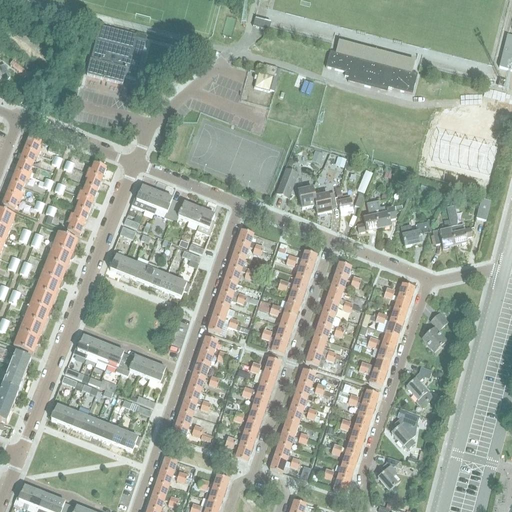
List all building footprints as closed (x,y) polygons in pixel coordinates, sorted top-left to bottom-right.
[(136,81),(146,42),(134,39),(135,35),(99,26),(87,76),(123,85),(124,78),(136,81)] [(511,72),(511,71),(511,37),(507,36),(499,68),(511,72)] [(330,52),(325,68),(346,73),(344,77),(349,79),(347,83),(387,93),(388,89),(412,95),(417,75),(411,73),(412,73),(336,53),(335,54),(330,52)] [(12,64),(9,67),(27,82),(30,78),(12,64)] [(274,92),(280,70),(266,66),(264,75),(258,73),(254,89),(269,92),(270,91),(274,92)] [(505,89),(506,84),(507,82),(500,80),(498,87),(505,89)] [(28,99),(32,88),(33,86),(28,82),(22,97),(28,99)] [(32,88),(28,99),(33,101),(37,90),(32,88)] [(490,177),(497,147),(439,132),(431,162),(490,177)] [(24,151),(38,156),(40,151),(38,151),(41,144),(29,139),(24,151)] [(37,161),(38,156),(24,151),(20,162),(32,167),(34,160),(37,161)] [(35,181),(37,176),(29,173),(32,167),(20,162),(15,173),(30,179),(35,181)] [(87,176),(102,181),(106,170),(94,165),(92,172),(89,171),(87,176)] [(366,170),(357,191),(363,193),(372,172),(366,170)] [(288,200),(298,175),(286,171),(276,195),(288,200)] [(28,183),(30,179),(15,173),(11,184),(23,189),(26,182),(28,183)] [(97,192),(102,181),(87,176),(86,180),(88,181),(85,188),(97,192)] [(21,196),(23,189),(11,184),(7,195),(21,201),(23,196),(21,196)] [(93,204),(97,192),(85,188),(83,194),(80,193),(79,198),(93,204)] [(146,207),(152,192),(142,188),(139,195),(136,194),(133,202),(146,207)] [(314,198),(312,189),(298,192),(302,210),(315,207),(316,207),(314,198)] [(340,189),(335,190),(341,216),(353,213),(351,201),(350,201),(349,197),(342,199),(340,189)] [(155,215),(156,211),(162,196),(152,192),(146,207),(145,211),(155,215)] [(316,207),(315,207),(317,216),(331,213),(330,209),(337,208),(334,194),(314,198),(316,207)] [(360,194),(355,206),(361,208),(365,196),(360,194)] [(19,206),(21,201),(7,195),(2,207),(14,212),(17,205),(19,206)] [(170,222),(178,204),(172,201),(173,200),(162,196),(156,211),(166,215),(164,220),(170,222)] [(88,215),(93,204),(79,198),(77,202),(79,203),(76,210),(88,215)] [(486,222),(491,202),(482,200),(476,219),(486,222)] [(375,217),(378,231),(390,228),(389,222),(396,221),(393,210),(386,212),(386,208),(379,210),(377,203),(372,204),(375,217)] [(188,223),(194,208),(184,204),(183,206),(178,204),(170,222),(176,225),(178,219),(188,223)] [(366,233),(378,231),(375,217),(372,204),(368,205),(369,212),(368,212),(369,219),(363,220),(365,226),(357,227),(359,235),(366,233)] [(198,227),(204,212),(194,208),(188,223),(198,227)] [(84,226),(88,215),(76,210),(74,216),(72,216),(70,220),(84,226)] [(0,228),(9,232),(15,217),(0,211),(0,228)] [(210,237),(214,224),(212,223),(214,216),(204,212),(198,227),(196,232),(210,237)] [(79,237),(84,226),(70,220),(68,225),(70,226),(67,233),(79,237)] [(137,231),(139,225),(126,220),(124,226),(137,231)] [(454,221),(449,222),(452,235),(455,247),(467,245),(466,239),(473,238),(471,230),(464,231),(463,226),(456,228),(454,221)] [(449,222),(444,223),(446,230),(432,233),(435,246),(441,245),(442,250),(455,247),(452,235),(449,222)] [(419,236),(429,233),(427,223),(417,226),(419,233),(412,235),(410,227),(401,229),(402,237),(405,249),(421,245),(419,236)] [(0,244),(3,246),(9,232),(0,228),(0,244)] [(134,239),(136,234),(123,229),(121,234),(134,239)] [(237,245),(249,249),(254,236),(241,232),(237,245)] [(52,249),(74,257),(75,255),(73,254),(78,242),(58,235),(52,249)] [(186,250),(188,245),(181,242),(179,248),(186,250)] [(245,261),(249,249),(237,245),(233,257),(245,261)] [(202,257),(204,251),(191,246),(189,251),(202,257)] [(73,260),(74,257),(52,249),(47,263),(66,271),(71,259),(73,260)] [(122,260),(124,255),(123,254),(120,252),(118,253),(117,257),(112,256),(109,263),(113,265),(110,272),(120,276),(126,261),(122,260)] [(300,266),(313,270),(317,257),(304,253),(300,266)] [(188,254),(185,260),(199,265),(201,259),(188,254)] [(228,269),(241,274),(245,261),(233,257),(228,269)] [(140,284),(146,269),(148,263),(138,259),(136,265),(130,280),(140,284)] [(130,280),(136,265),(126,261),(120,276),(130,280)] [(62,283),(66,271),(47,263),(41,277),(63,286),(64,283),(62,283)] [(334,277),(347,282),(351,269),(339,265),(334,277)] [(309,282),(313,270),(300,266),(296,278),(309,282)] [(150,288),(156,273),(146,269),(140,284),(150,288)] [(237,286),(241,274),(228,269),(224,282),(237,286)] [(160,292),(166,277),(156,273),(150,288),(160,292)] [(62,288),(63,286),(41,277),(36,291),(55,299),(60,287),(62,288)] [(170,296),(176,281),(166,277),(160,292),(170,296)] [(343,294),(347,282),(334,277),(330,290),(343,294)] [(296,278),(292,290),(304,294),(309,282),(296,278)] [(176,281),(170,296),(181,300),(184,293),(187,294),(190,286),(176,281)] [(233,298),(237,286),(224,282),(220,294),(233,298)] [(398,299),(410,303),(415,290),(402,286),(398,299)] [(300,307),(304,294),(292,290),(288,303),(300,307)] [(339,306),(343,294),(330,290),(326,302),(339,306)] [(51,311),(55,299),(36,291),(31,305),(52,314),(53,312),(51,311)] [(229,311),(233,298),(220,294),(216,306),(229,311)] [(406,315),(410,303),(398,299),(394,311),(406,315)] [(335,319),(339,306),(326,302),(322,314),(335,319)] [(296,319),(300,307),(288,303),(283,315),(296,319)] [(51,316),(52,314),(31,305),(25,319),(44,327),(49,315),(51,316)] [(224,323),(229,311),(216,306),(212,319),(224,323)] [(402,327),(406,315),(394,311),(389,323),(402,327)] [(330,331),(335,319),(322,314),(318,327),(330,331)] [(292,332),(296,319),(283,315),(279,328),(292,332)] [(439,332),(448,324),(440,315),(431,323),(439,332)] [(40,339),(44,327),(25,319),(19,334),(41,342),(41,340),(40,339)] [(220,336),(224,323),(212,319),(208,332),(220,336)] [(398,340),(402,327),(389,323),(385,335),(398,340)] [(326,343),(330,331),(318,327),(314,339),(326,343)] [(288,344),(292,332),(279,328),(275,340),(288,344)] [(434,354),(446,343),(434,330),(422,340),(434,354)] [(40,344),(41,342),(19,334),(14,348),(33,356),(38,344),(40,344)] [(394,352),(398,340),(385,335),(381,348),(394,352)] [(87,357),(93,342),(83,338),(80,345),(78,344),(74,352),(87,357)] [(201,352),(213,356),(217,344),(205,339),(201,352)] [(322,355),(326,343),(314,339),(310,351),(322,355)] [(275,340),(271,353),(283,357),(288,344),(275,340)] [(96,364),(97,362),(103,346),(93,342),(87,357),(86,360),(96,364)] [(110,368),(116,351),(103,346),(97,362),(110,368)] [(390,364),(394,352),(381,348),(377,360),(390,364)] [(121,376),(129,357),(123,355),(124,354),(116,351),(110,368),(117,370),(115,374),(121,376)] [(318,368),(322,355),(310,351),(305,364),(318,368)] [(209,369),(213,356),(201,352),(196,364),(209,369)] [(3,386),(19,392),(31,360),(15,354),(3,386)] [(139,377),(145,362),(135,358),(134,360),(129,357),(121,376),(128,378),(130,373),(139,377)] [(281,364),(268,360),(264,373),(277,377),(281,364)] [(385,377),(390,364),(377,360),(373,372),(385,377)] [(149,381),(155,366),(145,362),(139,377),(149,381)] [(205,381),(209,369),(196,364),(192,377),(205,381)] [(155,366),(149,381),(163,386),(166,378),(163,377),(166,370),(155,366)] [(429,380),(433,370),(422,367),(420,374),(413,380),(415,381),(406,389),(418,402),(417,403),(422,408),(431,399),(418,384),(424,378),(429,380)] [(78,381),(80,375),(67,370),(65,376),(78,381)] [(298,385),(311,389),(315,376),(303,372),(298,385)] [(381,389),(385,377),(373,372),(369,385),(381,389)] [(272,390),(277,377),(264,373),(260,385),(272,390)] [(201,393),(205,381),(192,377),(188,389),(201,393)] [(75,389),(77,384),(64,378),(62,384),(75,389)] [(99,389),(101,384),(90,379),(88,385),(99,389)] [(268,402),(272,390),(260,385),(256,398),(268,402)] [(307,401),(311,389),(298,385),(294,397),(307,401)] [(0,421),(6,424),(19,392),(3,386),(0,393),(0,421)] [(197,406),(201,393),(188,389),(184,401),(197,406)] [(362,405),(374,410),(379,397),(366,393),(362,405)] [(303,413),(307,401),(294,397),(290,409),(303,413)] [(264,414),(268,402),(256,398),(252,410),(264,414)] [(142,400),(140,405),(153,410),(155,405),(142,400)] [(192,418),(197,406),(184,401),(180,414),(192,418)] [(370,422),(374,410),(362,405),(358,418),(370,422)] [(61,426),(67,411),(53,406),(50,413),(54,415),(51,422),(61,426)] [(150,419),(152,413),(139,408),(137,414),(150,419)] [(299,426),(303,413),(290,409),(286,421),(299,426)] [(260,427),(264,414),(252,410),(247,422),(260,427)] [(71,430),(77,415),(67,411),(61,426),(71,430)] [(417,426),(419,417),(400,411),(398,419),(400,420),(394,425),(398,430),(391,435),(403,448),(404,447),(407,451),(415,445),(411,441),(415,437),(410,431),(406,434),(400,428),(406,422),(417,426)] [(188,430),(192,418),(180,414),(176,426),(188,430)] [(81,434),(87,419),(77,415),(71,430),(81,434)] [(366,434),(370,422),(358,418),(354,430),(366,434)] [(91,438),(97,423),(87,419),(81,434),(91,438)] [(295,438),(299,426),(286,421),(282,434),(295,438)] [(256,439),(260,427),(247,422),(243,435),(256,439)] [(101,442),(107,427),(97,423),(91,438),(101,442)] [(184,443),(188,430),(176,426),(171,439),(184,443)] [(112,446),(117,431),(107,427),(101,442),(112,446)] [(362,447),(366,434),(354,430),(349,442),(362,447)] [(122,450),(127,435),(117,431),(112,446),(122,450)] [(290,450),(295,438),(282,434),(278,446),(290,450)] [(127,435),(122,450),(132,454),(135,447),(138,448),(141,440),(127,435)] [(252,451),(256,439),(243,435),(239,447),(252,451)] [(358,459),(362,447),(349,442),(345,455),(358,459)] [(286,463),(290,450),(278,446),(274,458),(286,463)] [(247,464),(252,451),(239,447),(235,460),(247,464)] [(354,471),(358,459),(345,455),(341,467),(354,471)] [(282,475),(286,463),(274,458),(269,471),(282,475)] [(399,470),(401,464),(388,459),(386,465),(380,470),(384,474),(378,480),(389,493),(400,483),(394,476),(392,479),(386,472),(388,470),(389,471),(393,468),(399,470)] [(419,469),(421,463),(408,459),(407,466),(419,469)] [(160,473),(173,477),(177,464),(164,460),(160,473)] [(350,483),(354,471),(341,467),(337,479),(350,483)] [(310,470),(303,468),(300,480),(307,482),(310,470)] [(169,489),(173,477),(160,473),(156,485),(169,489)] [(212,490),(225,494),(229,481),(217,477),(212,490)] [(345,496),(350,483),(337,479),(333,492),(345,496)] [(164,502),(169,489),(156,485),(152,497),(164,502)] [(29,507),(35,492),(24,488),(21,495),(19,494),(16,501),(29,507)] [(221,506),(225,494),(212,490),(208,502),(221,506)] [(39,510),(45,496),(35,492),(29,507),(39,510)] [(49,511),(55,500),(45,496),(39,510),(38,511),(49,511)] [(154,511),(160,511),(164,502),(152,497),(148,510),(154,511)] [(68,511),(70,507),(64,505),(65,504),(55,500),(49,511),(68,511)] [(218,511),(221,506),(208,502),(204,511),(218,511)] [(290,511),(304,511),(306,507),(293,502),(290,511)]
